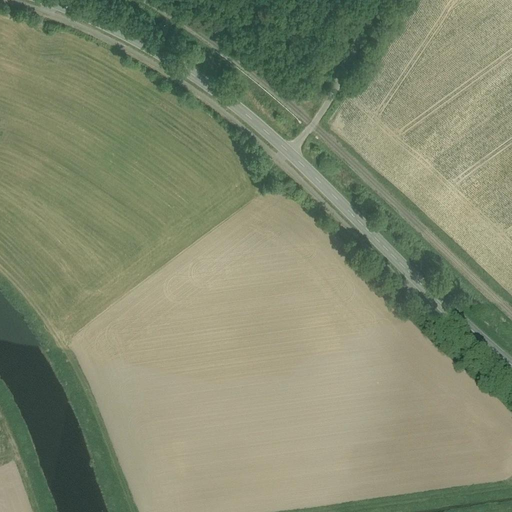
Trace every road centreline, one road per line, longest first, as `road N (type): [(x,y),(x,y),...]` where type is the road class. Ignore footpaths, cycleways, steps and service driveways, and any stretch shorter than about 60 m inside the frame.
road 1 (secondary): [(511,366),(234,103),(134,39),(44,0)]
road 2 (track): [(290,152),(341,80),(377,0)]
